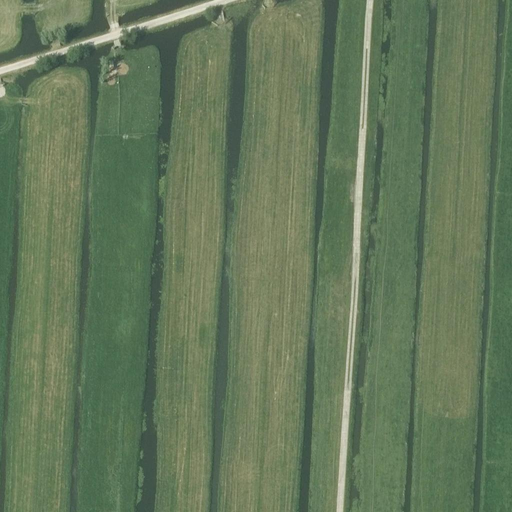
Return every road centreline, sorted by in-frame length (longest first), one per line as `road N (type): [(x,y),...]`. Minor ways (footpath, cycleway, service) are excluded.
road 1 (track): [(369,0),(338,511)]
road 2 (track): [(0,69),(225,0)]
